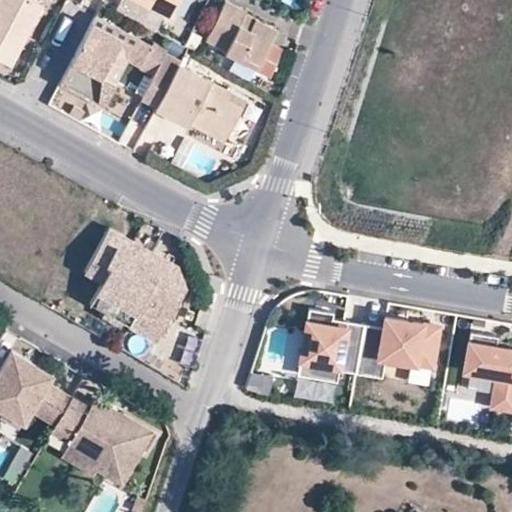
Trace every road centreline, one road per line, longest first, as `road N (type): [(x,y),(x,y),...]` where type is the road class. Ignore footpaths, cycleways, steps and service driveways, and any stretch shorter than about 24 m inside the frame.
road 1 (track): [(205,398),(511,454)]
road 2 (residential): [(0,107),(254,247)]
road 3 (residential): [(511,306),(254,247)]
road 4 (residential): [(335,0),(254,247)]
road 5 (residential): [(198,420),(0,304)]
road 6 (residential): [(254,247),(198,420)]
